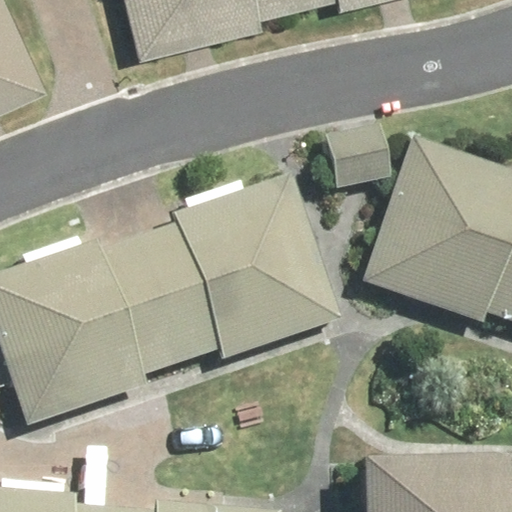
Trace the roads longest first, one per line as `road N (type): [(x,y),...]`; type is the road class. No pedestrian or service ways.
road 1 (residential): [(88,138),(165,108),(511,36)]
road 2 (residential): [(88,138),(50,0)]
